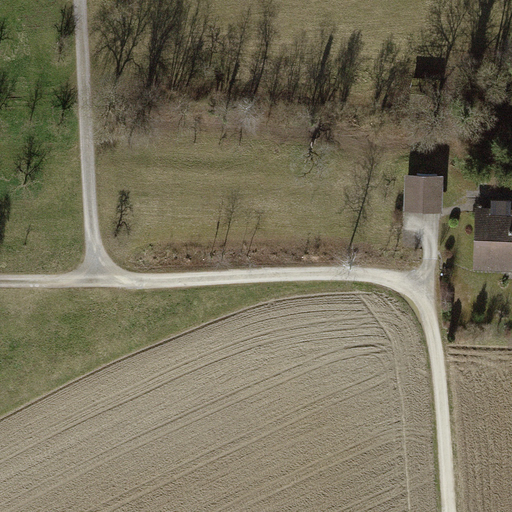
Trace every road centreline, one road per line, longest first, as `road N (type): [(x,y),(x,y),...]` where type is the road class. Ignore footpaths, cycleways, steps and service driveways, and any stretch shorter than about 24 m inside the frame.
road 1 (track): [(453,511),(438,347),(410,290),(351,277),(291,276),(97,286)]
road 2 (track): [(97,286),(85,0)]
